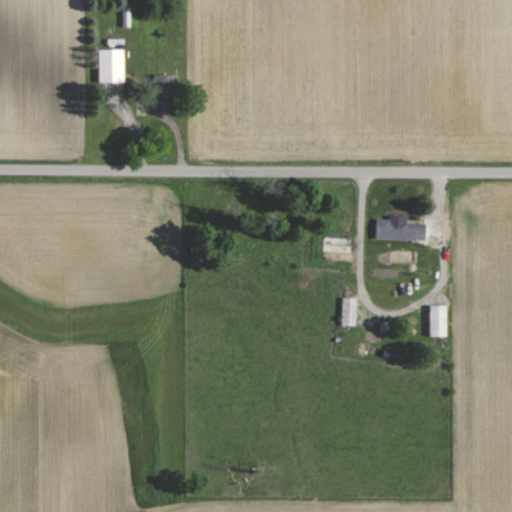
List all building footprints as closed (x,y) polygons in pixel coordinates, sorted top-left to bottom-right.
[(101,83),(126,83),(125,49),(100,50),(101,83)] [(180,75),(156,75),(155,110),(179,110),(180,75)] [(428,222),(407,222),(407,215),(391,214),(391,219),(377,218),(377,238),(427,240),(428,222)] [(353,236),(325,236),(324,260),(352,261),(353,236)] [(358,298),(343,297),(342,325),(357,325),(358,298)] [(448,336),(448,304),(431,305),(432,336),(448,336)]
